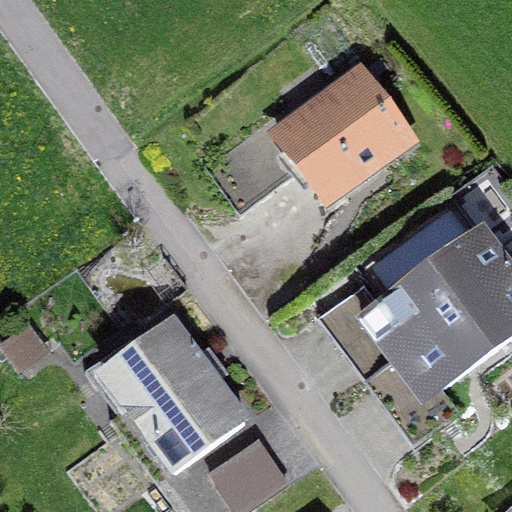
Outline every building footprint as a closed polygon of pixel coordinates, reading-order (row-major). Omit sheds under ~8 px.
[(359,78),(278,138),(326,203),(407,143),(359,78)] [(253,134),(204,169),(240,218),(288,183),(253,134)] [(412,351),(508,280),(478,240),(382,311),(412,351)] [(511,339),(511,284),(508,280),(412,351),(442,392),(511,339)] [(146,395),(125,410),(175,477),(244,425),(170,325),(134,352),(149,373),(146,395)] [(235,511),(244,511),(293,480),(262,432),(207,468),(235,511)]
